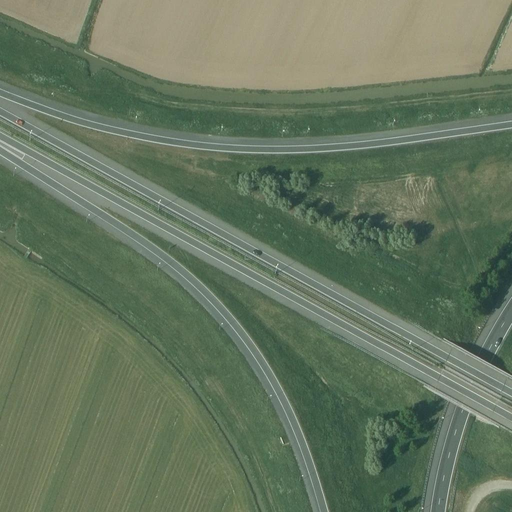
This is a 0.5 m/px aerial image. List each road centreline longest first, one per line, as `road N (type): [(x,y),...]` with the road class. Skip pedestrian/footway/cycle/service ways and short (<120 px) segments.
road 1 (motorway): [(511,393),(0,111)]
road 2 (motorway): [(0,136),(511,418)]
road 3 (motorway): [(511,125),(329,149),(229,149),(119,132),(0,92)]
road 4 (motorway): [(0,150),(140,240),(217,304),(283,399),(323,511)]
road 5 (motorway): [(511,309),(460,413),(436,511)]
